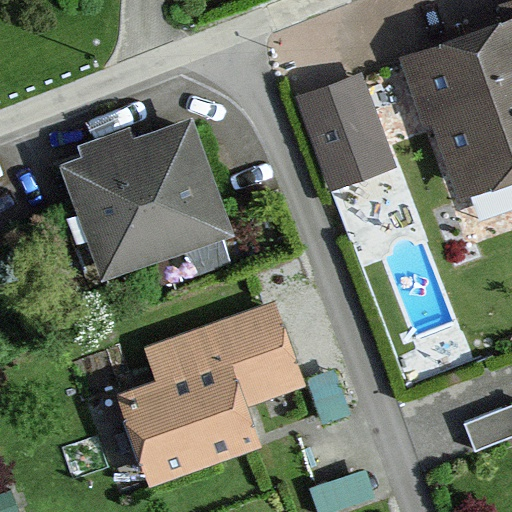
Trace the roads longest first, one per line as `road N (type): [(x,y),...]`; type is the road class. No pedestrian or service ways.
road 1 (residential): [(416,511),(238,30)]
road 2 (residential): [(0,122),(238,30)]
